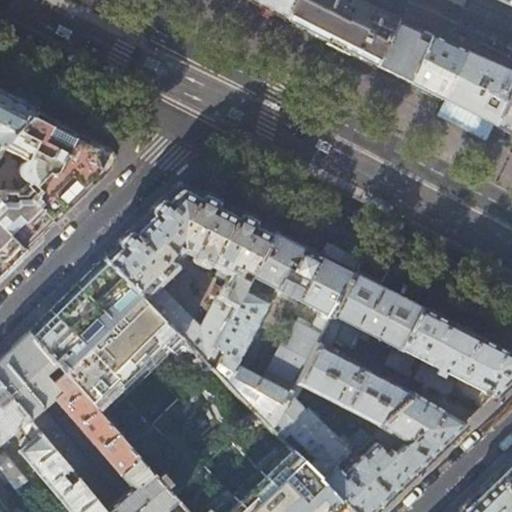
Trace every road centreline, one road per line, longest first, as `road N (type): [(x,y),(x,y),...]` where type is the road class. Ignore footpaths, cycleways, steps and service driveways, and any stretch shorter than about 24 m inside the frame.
road 1 (primary): [(511,211),(103,0)]
road 2 (primary): [(189,131),(511,297)]
road 3 (residential): [(189,131),(0,316)]
road 4 (primary): [(0,33),(189,131)]
road 5 (residential): [(411,511),(511,415)]
